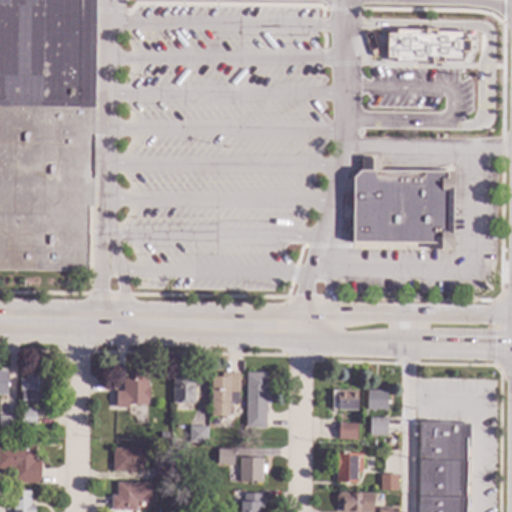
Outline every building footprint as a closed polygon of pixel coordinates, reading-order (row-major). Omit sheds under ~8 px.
[(94,0),(94,108),(92,108),(91,206),(84,206),(83,271),(0,269),(0,0),(94,0)] [(386,58),(386,34),(394,34),(394,30),(424,31),(424,29),(435,29),(435,32),(463,32),(463,39),(468,40),(468,53),(462,53),(461,60),(442,60),(442,64),(394,62),(394,59),(386,58)] [(379,170),(452,171),(452,250),(426,250),(426,242),(351,242),(352,204),(343,204),(343,194),(351,194),(351,177),(360,169),(360,158),(379,158),(379,170)] [(180,375),(193,375),(193,404),(171,404),(172,371),(180,372),(180,375)] [(33,377),(43,377),(43,401),(18,400),(19,379),(25,379),(25,373),(33,374),(33,377)] [(238,404),(228,404),(228,416),(210,416),(210,376),(221,377),(221,373),(238,373),(238,404)] [(264,428),(244,428),(245,373),(265,373),(264,428)] [(145,387),(148,387),(148,399),(147,399),(147,404),(114,404),(114,390),(122,390),(122,378),(145,378),(145,387)] [(356,411),(336,411),(337,390),(356,390),(356,411)] [(385,409),(366,409),(366,391),(386,391),(385,409)] [(35,427),(18,426),(18,410),(36,410),(35,427)] [(14,433),(0,433),(0,416),(14,417),(14,433)] [(386,435),(369,435),(369,417),(386,417),(386,435)] [(355,439),(337,439),(337,423),(339,423),(356,423),(355,439)] [(464,511),(415,511),(417,424),(465,424),(464,511)] [(206,443),(188,443),(188,425),(206,425),(206,443)] [(34,459),(38,459),(38,483),(11,482),(11,469),(0,468),(0,445),(35,446),(34,459)] [(143,471),(111,471),(112,447),(143,448),(143,471)] [(232,464),(216,464),(216,449),(233,449),(232,464)] [(360,474),(355,474),(355,488),(334,488),(334,453),(361,453),(360,474)] [(261,482),(238,482),(238,458),(261,458),(261,482)] [(173,480),(153,480),(153,462),(173,462),(173,480)] [(396,491),(379,491),(379,474),(396,475),(396,491)] [(154,502),(135,501),(135,510),(110,510),(110,495),(116,495),(116,482),(154,483),(154,502)] [(27,505),(33,505),(33,511),(10,511),(10,490),(27,490),(27,505)] [(372,511),(341,511),(341,504),(336,503),(335,500),(335,496),(337,493),(339,492),(372,493),(372,511)] [(257,501),(258,501),(258,511),(238,511),(239,500),(243,501),(243,494),(257,494),(257,501)]
